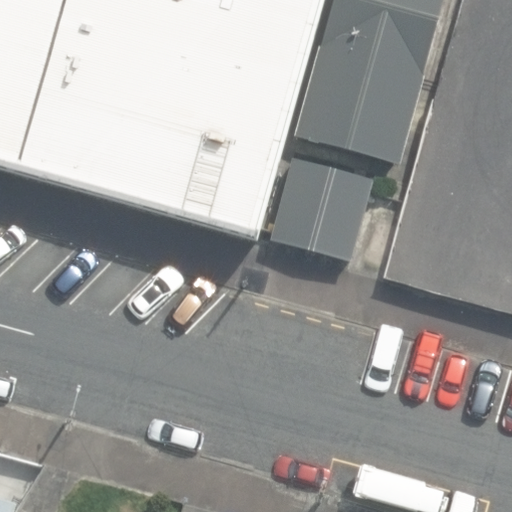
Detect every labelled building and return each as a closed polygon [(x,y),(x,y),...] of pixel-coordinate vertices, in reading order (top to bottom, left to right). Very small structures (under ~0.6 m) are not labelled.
[(0,0),(0,173),(263,248),(331,0),(0,0)] [(343,0),(306,139),(405,168),(445,0),(343,0)] [(476,304),(511,314),(511,33),(504,31),(485,100),(447,90),(408,225),(492,249),(476,304)] [(300,160),(277,240),(357,264),(378,182),(300,160)] [(0,511),(12,511),(15,505),(0,500),(0,511)]
